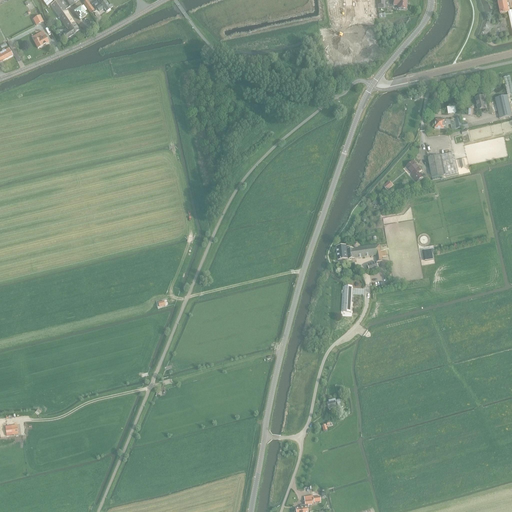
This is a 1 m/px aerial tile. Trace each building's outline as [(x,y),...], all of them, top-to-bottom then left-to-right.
[(42,0),(47,6),(48,8),(52,6),(51,5),(58,1),(57,0),(42,0)] [(79,30),(75,23),(76,23),(74,20),(73,20),(66,11),(59,0),(58,1),(51,5),(52,6),(69,31),(64,34),(67,39),(79,30)] [(94,10),(91,5),(90,4),(95,0),(86,0),(83,3),(91,14),(95,11),(94,10)] [(405,0),(393,0),(393,6),(398,6),(397,9),(406,9),(405,0)] [(511,28),(511,10),(508,12),(506,0),(504,0),(498,2),(500,14),(508,12),(511,28)] [(104,9),(107,12),(111,10),(110,9),(108,6),(106,2),(97,7),(100,12),(104,9)] [(74,12),(80,20),(87,16),(81,7),(74,12)] [(33,19),(36,26),(43,22),(40,16),(33,19)] [(49,43),(45,36),(43,31),(32,37),(34,42),(37,49),(43,46),(49,43)] [(0,62),(13,55),(9,48),(0,53),(0,62)] [(499,119),(511,116),(511,115),(508,96),(507,95),(494,98),(499,119)] [(478,110),(486,109),(483,97),(475,98),(478,110)] [(460,118),(450,120),(451,125),(452,130),(462,128),(460,118)] [(436,120),(435,129),(438,130),(438,129),(444,130),(444,129),(445,129),(445,130),(447,130),(448,125),(451,125),(450,120),(444,120),(444,121),(436,120)] [(440,176),(445,175),(446,176),(458,174),(454,153),(442,156),(442,155),(428,158),(432,178),(440,176)] [(416,182),(418,181),(422,177),(418,173),(421,170),(418,167),(417,167),(412,162),(406,167),(413,175),(411,177),(416,182)] [(388,183),(383,187),(387,191),(391,187),(388,183)] [(386,257),(385,251),(381,251),(380,245),(346,250),(346,247),(337,248),(338,261),(376,256),(377,262),(383,261),(382,258),(386,257)] [(432,250),(423,252),(425,261),(433,260),(432,250)] [(370,271),(378,268),(376,263),(368,266),(370,271)] [(343,314),(351,314),(353,288),(345,288),(343,314)] [(328,410),(336,408),(335,403),(335,400),(333,400),(330,400),(330,404),(327,405),(328,410)] [(308,508),(307,505),(313,505),(312,501),(305,501),(305,506),(301,506),(301,508),(296,509),(296,511),(307,511),(307,508),(308,508)]
